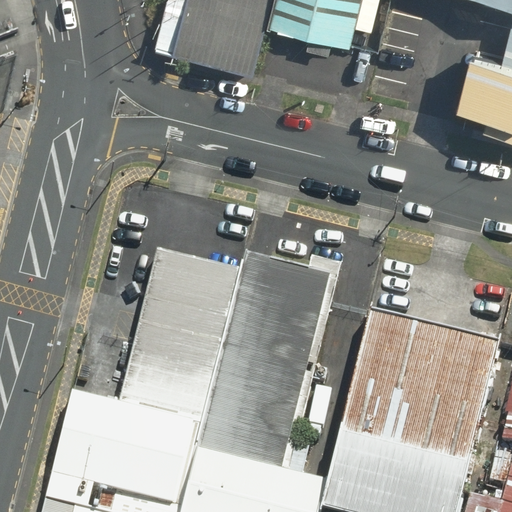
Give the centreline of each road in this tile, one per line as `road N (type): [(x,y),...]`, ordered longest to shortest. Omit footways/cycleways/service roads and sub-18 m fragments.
road 1 (residential): [(190,124),(511,206)]
road 2 (unclassified): [(65,141),(0,387)]
road 3 (residential): [(68,62),(190,124)]
road 4 (residential): [(190,124),(65,141)]
